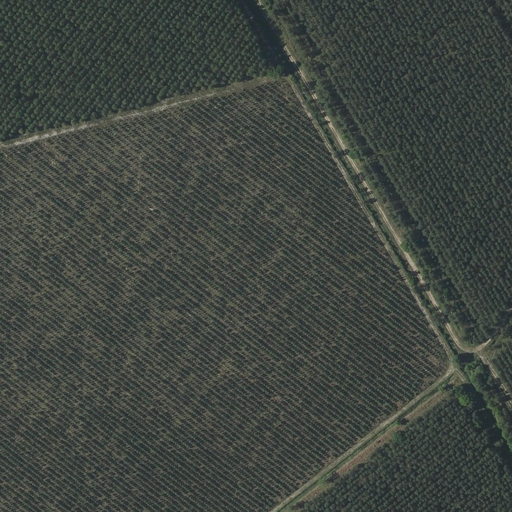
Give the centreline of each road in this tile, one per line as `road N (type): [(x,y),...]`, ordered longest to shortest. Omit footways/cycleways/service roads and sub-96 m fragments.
road 1 (track): [(484,345),(460,343),(258,0)]
road 2 (track): [(511,453),(459,365),(269,511)]
